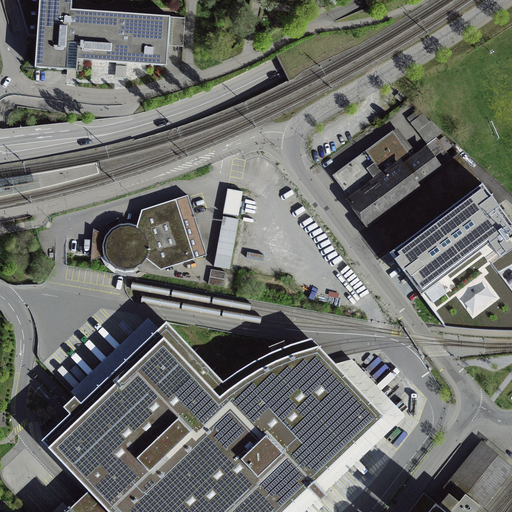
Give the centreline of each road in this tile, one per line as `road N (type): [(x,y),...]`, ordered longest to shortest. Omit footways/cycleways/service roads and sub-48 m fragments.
road 1 (unclassified): [(497,0),(311,115),(293,151),(473,405)]
road 2 (primary): [(282,71),(165,122),(0,154)]
road 3 (residential): [(248,59),(119,99),(18,90)]
road 4 (primary): [(282,71),(416,16),(491,0)]
road 5 (unknown): [(511,198),(494,182),(464,180),(375,240)]
road 6 (unknown): [(375,240),(428,315),(450,317),(488,294)]
road 7 (unclassified): [(473,405),(400,511)]
